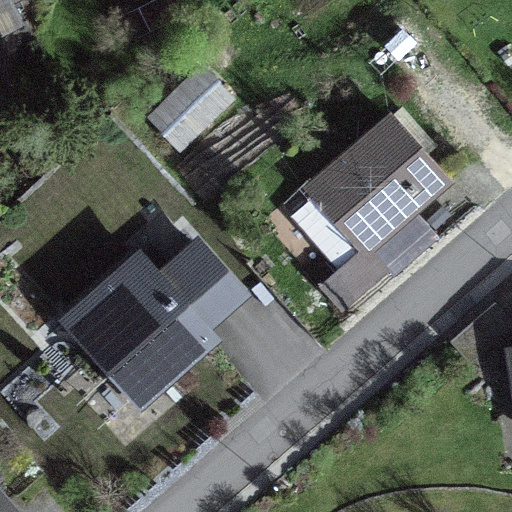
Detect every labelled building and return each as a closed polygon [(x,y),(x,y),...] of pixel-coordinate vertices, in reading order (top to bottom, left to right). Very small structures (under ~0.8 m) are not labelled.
[(0,0),(0,33),(22,22),(11,0),(0,0)] [(180,148),(232,98),(203,68),(151,117),(180,148)] [(393,118),(310,190),(315,196),(292,216),(340,271),(363,251),(367,247),(446,178),(393,118)] [(173,272),(214,319),(242,294),(200,247),(173,272)] [(363,251),(340,271),(322,287),(342,309),(387,270),(367,247),(363,251)] [(67,319),(136,397),(208,334),(138,255),(67,319)] [(511,322),(495,302),(450,342),(470,364),(511,327),(511,322)] [(0,511),(11,511),(0,499),(0,511)]
